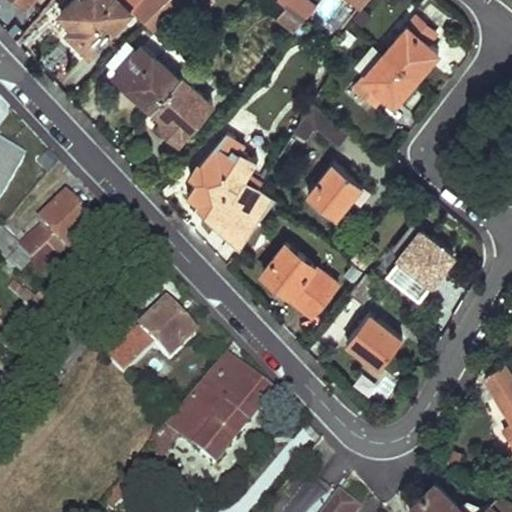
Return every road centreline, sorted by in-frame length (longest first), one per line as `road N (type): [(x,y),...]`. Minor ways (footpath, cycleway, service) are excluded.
road 1 (residential): [(158,224),(358,437),(386,443),(412,431),(511,260)]
road 2 (residential): [(508,27),(426,155),(436,177),(511,228)]
road 3 (residential): [(0,415),(158,224)]
road 4 (residential): [(0,59),(158,224)]
